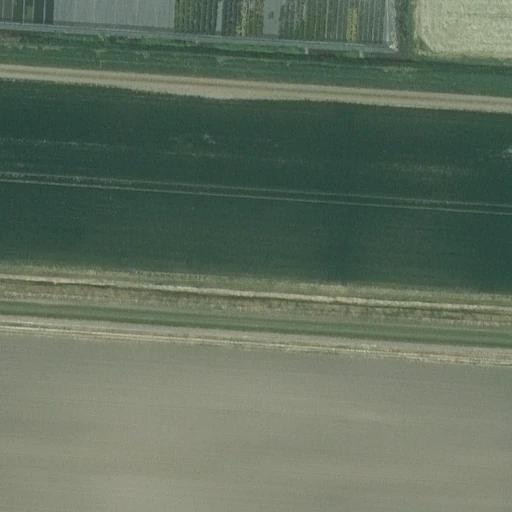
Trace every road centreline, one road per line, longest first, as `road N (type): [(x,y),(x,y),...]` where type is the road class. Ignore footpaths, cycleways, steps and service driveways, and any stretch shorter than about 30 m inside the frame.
road 1 (track): [(511,101),(0,66)]
road 2 (track): [(511,357),(0,323)]
